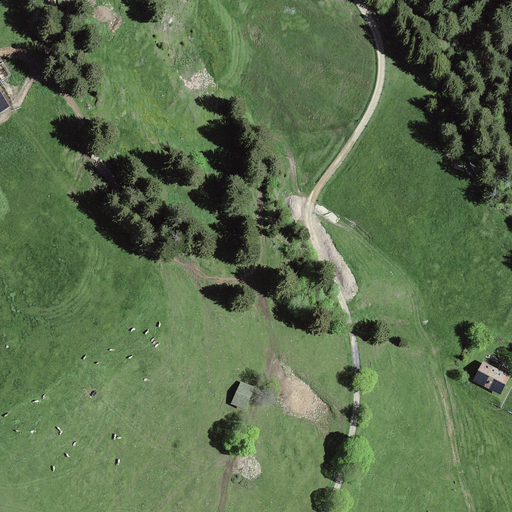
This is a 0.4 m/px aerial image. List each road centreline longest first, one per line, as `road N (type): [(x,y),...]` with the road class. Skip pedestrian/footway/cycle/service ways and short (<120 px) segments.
road 1 (track): [(361,0),(380,41),(382,76),(368,118),(309,205),(308,227),(348,319),(356,362),(352,447),(327,511)]
road 2 (track): [(470,511),(437,341),(418,323),(406,284),(368,241),(309,205)]
